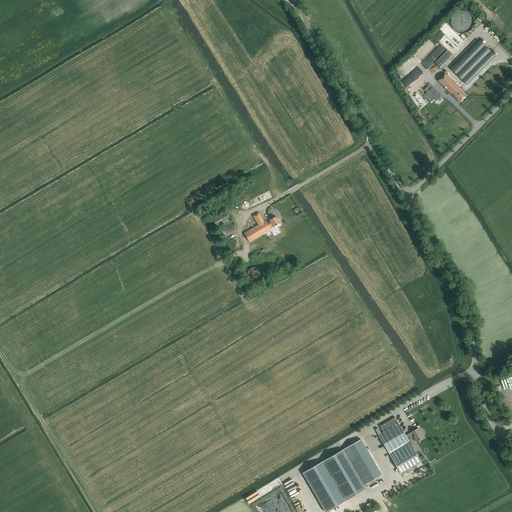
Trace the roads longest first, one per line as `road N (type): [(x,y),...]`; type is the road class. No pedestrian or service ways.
road 1 (unclassified): [(511,454),(483,404),(459,291),(407,197)]
road 2 (unclassified): [(407,197),(285,0)]
road 3 (unclassified): [(407,197),(511,93)]
